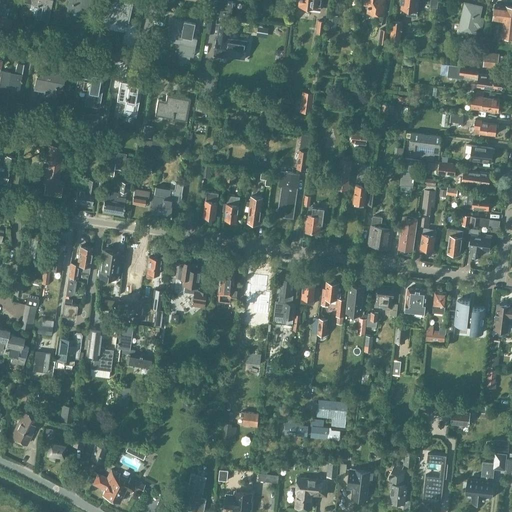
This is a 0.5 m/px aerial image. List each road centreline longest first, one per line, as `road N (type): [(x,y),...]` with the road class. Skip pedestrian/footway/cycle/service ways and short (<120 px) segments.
road 1 (residential): [(21,211),(499,281)]
road 2 (residential): [(0,43),(138,70),(154,0)]
